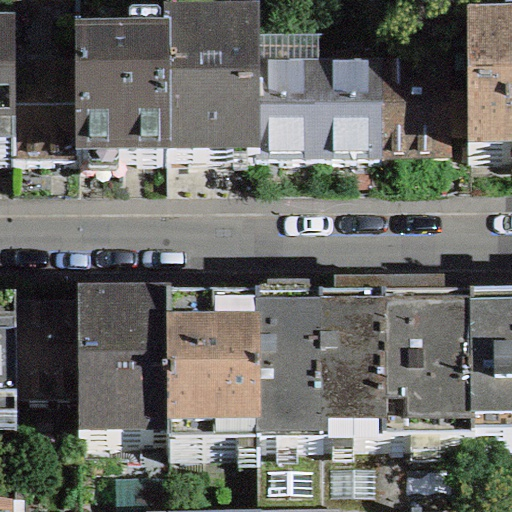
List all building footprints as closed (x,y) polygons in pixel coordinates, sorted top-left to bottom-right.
[(469,0),(442,0),(442,25),(469,25),(469,0)] [(511,35),(505,35),(503,35),(503,40),(470,40),(470,166),(511,165),(511,35)] [(242,37),(166,37),(166,47),(167,167),(256,167),(255,77),(255,37),(242,37)] [(167,167),(166,47),(77,48),(78,78),(78,168),(167,167)] [(0,168),(11,169),(13,169),(13,168),(13,78),(13,48),(0,48),(0,168)] [(257,77),(255,77),(256,167),(318,167),(318,76),(257,77)] [(318,167),(383,166),(382,76),(318,76),(318,167)] [(448,166),(447,76),(382,76),(383,166),(448,166)] [(78,168),(78,78),(16,78),(13,78),(13,168),(16,168),(78,168)] [(384,511),(383,301),(358,301),(358,317),(320,317),(321,511),(384,511)] [(473,456),(472,316),(408,316),(408,301),(383,301),(384,511),(473,511),(473,456)] [(321,511),(320,317),(319,317),(289,317),(289,306),(267,306),(267,317),(257,317),(258,459),(258,473),(258,511),(321,511)] [(511,315),(472,316),(473,456),(475,456),(511,455),(511,315)] [(70,317),(16,318),(16,408),(78,408),(80,408),(80,318),(80,317),(70,317)] [(238,463),(238,459),(258,459),(257,317),(169,318),(169,448),(169,464),(238,463)] [(16,408),(16,318),(0,318),(0,438),(16,438),(16,408)] [(81,448),(167,448),(169,448),(169,318),(124,318),(80,318),(80,408),(81,448)]
